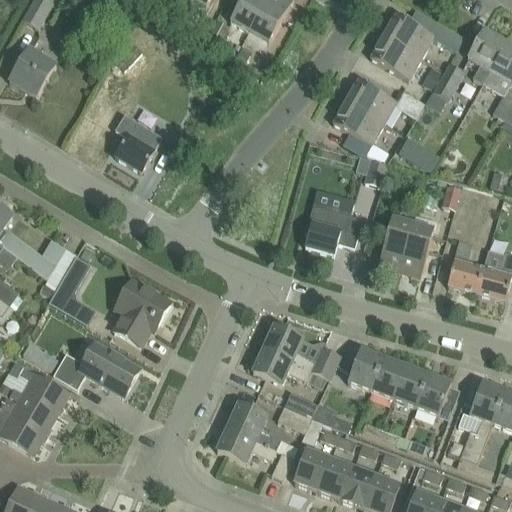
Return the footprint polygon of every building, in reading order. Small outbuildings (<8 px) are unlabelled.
[(39,34),(54,8),(52,7),(55,0),(37,0),(24,25),(39,34)] [(90,0),(88,6),(101,13),(108,0),(90,0)] [(187,0),(187,2),(206,13),(213,0),(187,0)] [(246,0),(231,27),(250,38),(271,0),(246,0)] [(278,0),(271,0),(250,38),(269,49),(295,4),(287,0),(285,0),(284,3),(278,0)] [(397,19),(384,41),(423,63),(433,44),(435,41),(397,19)] [(219,25),(206,48),(216,54),(229,31),(219,25)] [(442,30),(435,41),(433,44),(457,58),(465,43),(442,30)] [(484,35),(479,44),(468,63),(481,71),(474,84),(483,89),(506,48),(484,35)] [(371,64),(380,69),(410,86),(423,63),(384,41),(371,64)] [(511,51),(506,48),(483,89),(493,95),(504,101),(494,119),(506,126),(511,114),(511,93),(511,92),(511,90),(511,51)] [(244,70),(251,56),(242,52),(235,65),(244,70)] [(30,55),(21,70),(10,87),(37,104),(57,71),(30,55)] [(434,95),(445,77),(433,70),(423,88),(434,95)] [(450,70),(446,77),(445,77),(434,95),(435,96),(434,98),(448,106),(464,78),(450,70)] [(385,129),(398,107),(359,85),(346,107),(385,129)] [(334,129),(372,151),(385,129),(346,107),(334,129)] [(511,129),(506,126),(503,131),(504,132),(511,136),(511,129)] [(130,142),(129,141),(116,162),(142,178),(155,157),(142,149),(151,135),(139,127),(130,142)] [(407,144),(399,160),(430,177),(439,161),(407,144)] [(367,179),(371,164),(361,161),(357,177),(367,179)] [(372,164),(365,188),(381,193),(388,168),(372,164)] [(495,176),(490,193),(505,197),(510,181),(495,176)] [(456,215),(462,194),(448,190),(442,212),(456,215)] [(330,213),(336,198),(322,192),(316,207),(330,213)] [(335,260),(337,251),(338,249),(355,254),(363,224),(313,211),(309,228),(312,229),(306,253),(335,260)] [(44,262),(27,250),(4,234),(13,222),(0,212),(0,250),(18,264),(47,286),(57,271),(67,254),(53,246),(44,262)] [(421,284),(434,234),(437,225),(416,219),(414,228),(404,264),(401,274),(412,277),(411,281),(421,284)] [(401,274),(404,264),(414,228),(392,222),(379,272),(388,275),(389,271),(401,274)] [(477,300),(480,290),(484,273),(467,268),(472,249),(461,246),(448,292),(477,300)] [(0,268),(9,275),(18,264),(0,250),(0,268)] [(480,290),(477,300),(506,307),(511,285),(511,260),(507,259),(502,278),(484,273),(480,290)] [(49,309),(87,331),(95,317),(75,305),(74,299),(89,272),(75,264),(49,309)] [(20,298),(0,282),(0,301),(11,310),(20,298)] [(133,286),(116,315),(125,320),(115,336),(141,351),(150,335),(155,337),(172,308),(133,286)] [(55,294),(44,289),(40,298),(51,303),(55,294)] [(0,319),(2,321),(11,310),(0,301),(0,319)] [(313,377),(330,384),(341,362),(323,354),(318,367),(297,357),(303,345),(275,332),(264,355),(313,377)] [(23,361),(34,367),(40,355),(30,349),(23,361)] [(67,359),(54,382),(78,396),(87,381),(125,403),(141,375),(96,349),(84,369),(67,359)] [(254,378),(282,391),(288,378),(308,388),(313,377),(264,355),(254,378)] [(349,388),(371,396),(384,363),(361,355),(349,388)] [(394,405),(400,388),(407,372),(384,363),(371,396),(394,405)] [(22,381),(19,379),(24,371),(15,367),(3,388),(11,393),(14,395),(14,394),(23,399),(31,386),(22,381)] [(417,413),(423,397),(429,380),(407,372),(400,388),(394,405),(417,413)] [(23,399),(58,420),(71,398),(36,378),(35,379),(26,373),(22,381),(31,386),(23,399)] [(429,380),(423,397),(417,413),(440,422),(452,389),(429,380)] [(0,395),(8,400),(11,393),(3,388),(0,393),(0,395)] [(470,421),(482,426),(478,437),(472,435),(458,472),(475,478),(478,470),(493,430),(502,406),(506,396),(482,388),(470,421)] [(46,440),(58,420),(23,399),(14,394),(14,395),(10,401),(19,406),(11,420),(46,440)] [(511,398),(506,396),(502,406),(493,430),(511,437),(511,398)] [(285,411),(312,424),(318,410),(291,397),(285,411)] [(261,436),(267,423),(239,410),(228,433),(277,456),(282,445),(261,436)] [(312,424),(285,411),(278,426),(306,439),(313,424),(312,424)] [(0,441),(34,462),(46,440),(11,420),(2,415),(0,418),(0,441)] [(352,429),(335,422),(332,432),(349,438),(352,429)] [(313,424),(306,439),(303,446),(314,451),(323,428),(313,424)] [(380,443),(383,434),(366,428),(362,437),(380,443)] [(246,470),(252,457),(272,466),(277,456),(228,433),(218,457),(246,470)] [(380,443),(396,449),(400,440),(383,434),(380,443)] [(320,445),(337,451),(340,441),(324,435),(320,445)] [(356,447),(340,441),(337,451),(353,457),(356,447)] [(428,451),(411,444),(407,453),(425,460),(428,451)] [(379,456),(363,450),(359,459),(376,465),(379,456)] [(296,488),(319,497),(323,487),(331,466),(308,457),(296,488)] [(284,487),(292,468),(294,464),(282,458),(272,481),(284,487)] [(382,467),(398,473),(402,464),(385,458),(382,467)] [(331,466),(323,487),(319,497),(342,505),(353,474),(331,466)] [(478,470),(475,478),(491,485),(494,476),(478,470)] [(420,472),(417,481),(440,489),(443,480),(420,472)] [(359,511),(364,511),(376,483),(353,474),(342,505),(359,511)] [(501,489),(511,493),(511,481),(504,479),(501,489)] [(391,511),(399,492),(394,490),(376,483),(364,511),(391,511)] [(466,489),(450,483),(446,492),(463,498),(466,489)] [(34,511),(40,500),(18,490),(7,511),(34,511)] [(489,497),(472,491),(469,500),(485,506),(489,497)] [(412,511),(439,511),(441,507),(418,499),(412,511)] [(508,511),(511,506),(494,499),(491,509),(500,511),(508,511)] [(61,511),(62,510),(40,500),(34,511),(61,511)]
